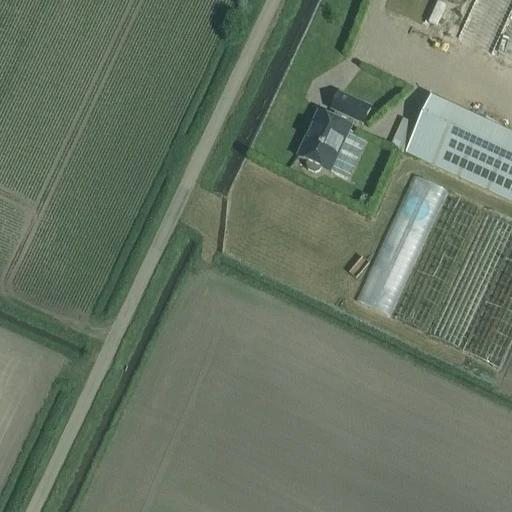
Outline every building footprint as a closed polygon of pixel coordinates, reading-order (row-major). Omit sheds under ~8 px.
[(297,158),(305,161),(307,162),(306,165),(307,170),(315,173),(319,172),(321,169),(324,170),(330,173),(351,128),(349,127),(352,120),(363,125),(370,109),(339,94),(332,111),(335,112),(332,120),(318,113),(297,158)] [(511,135),(475,119),(431,98),(405,154),(511,203),(511,135)] [(362,175),(382,133),(367,126),(347,168),(362,175)] [(423,169),(375,296),(407,308),(455,182),(423,169)] [(511,243),(511,208),(503,205),(490,235),(511,243)] [(452,293),(437,327),(499,355),(506,354),(511,339),(511,273),(507,272),(511,260),(511,255),(491,246),(480,248),(473,263),(456,264),(469,270),(462,286),(466,288),(445,290),(452,293)]
